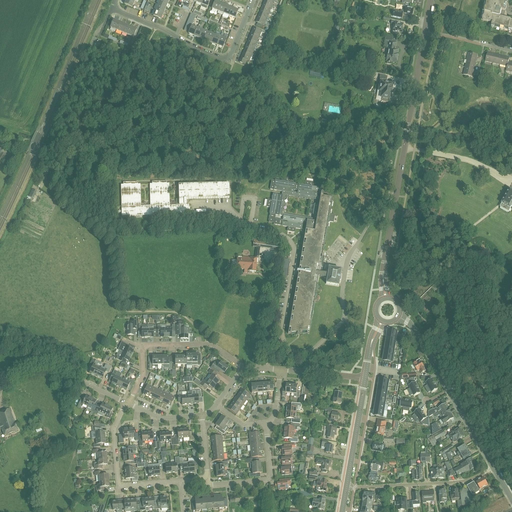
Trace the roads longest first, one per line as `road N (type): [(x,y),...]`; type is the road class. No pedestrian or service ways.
road 1 (residential): [(346,486),(449,482),(493,467)]
road 2 (tertiary): [(403,147),(430,0)]
road 3 (residential): [(163,30),(228,60),(249,8)]
road 4 (tertiary): [(383,271),(403,147)]
road 5 (residential): [(205,479),(267,479),(266,425)]
